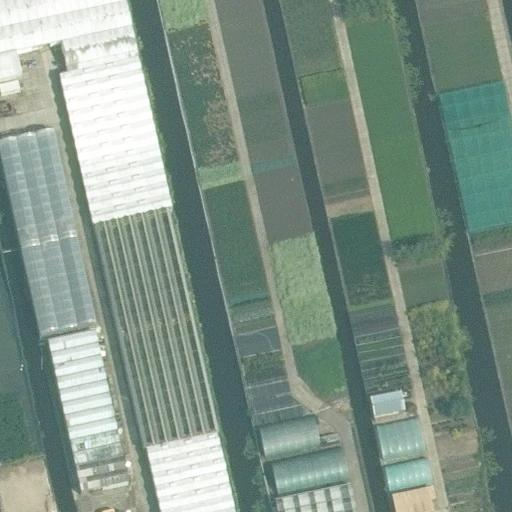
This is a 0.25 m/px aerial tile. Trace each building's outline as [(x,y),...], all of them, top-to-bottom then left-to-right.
[(145,452),(158,511),(233,511),(168,215),(170,215),(122,0),(0,0),(0,59),(58,46),(65,77),(57,79),(141,452),(145,452)] [(82,498),(127,487),(93,335),(47,345),(82,498)] [(399,394),(370,400),(374,419),(403,413),(399,394)] [(353,511),(349,488),(274,503),(276,511),(353,511)] [(432,490),(391,499),(394,511),(432,511),(430,503),(435,502),(432,490)]
